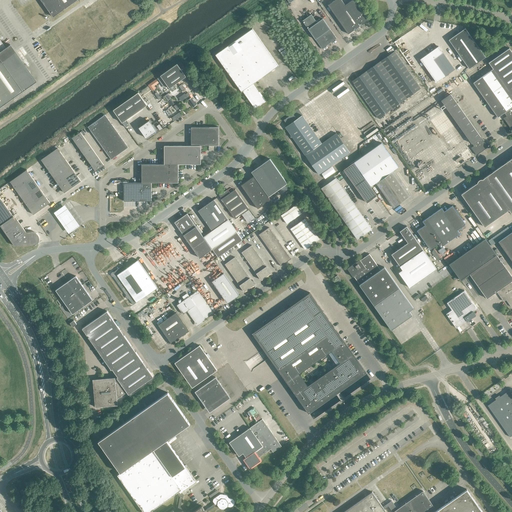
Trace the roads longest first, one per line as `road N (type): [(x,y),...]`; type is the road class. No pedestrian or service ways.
road 1 (unclassified): [(159,363),(315,251),(352,252),(511,141)]
road 2 (unclassified): [(265,503),(340,415),(381,392),(511,350)]
road 3 (unclassified): [(245,150),(215,113),(201,111),(104,183),(102,246)]
road 4 (unclassified): [(492,511),(440,437),(331,511)]
road 5 (unclassified): [(395,0),(381,32),(275,114),(245,150)]
road 6 (unclassified): [(265,503),(246,489),(159,363)]
road 7 (unclassified): [(245,150),(162,215),(102,246)]
road 8 (secondary): [(61,440),(50,366),(6,282)]
road 9 (secondary): [(0,293),(31,344),(48,442)]
road 10 (unclassified): [(159,363),(90,266),(90,249)]
